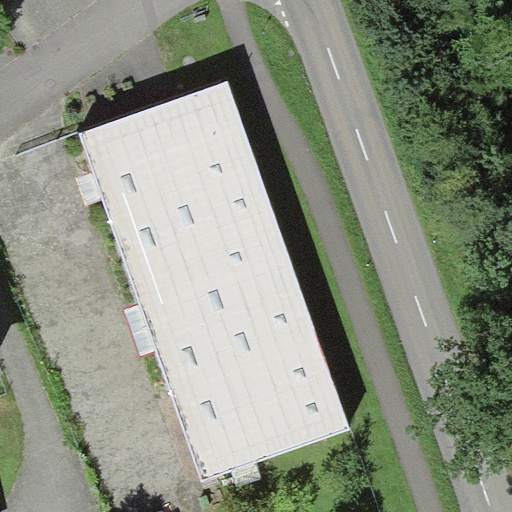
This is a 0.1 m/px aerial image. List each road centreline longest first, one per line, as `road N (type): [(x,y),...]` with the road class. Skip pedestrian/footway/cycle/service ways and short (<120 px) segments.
road 1 (secondary): [(494,511),(311,0)]
road 2 (unknown): [(27,79),(160,511)]
road 3 (residential): [(150,0),(0,97)]
